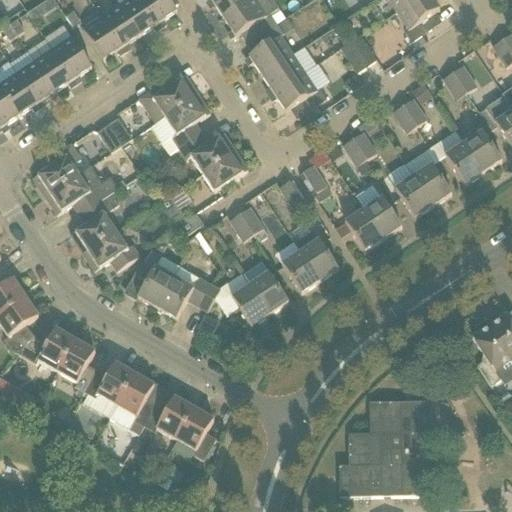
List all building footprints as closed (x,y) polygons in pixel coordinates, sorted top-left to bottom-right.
[(139,0),(133,0),(120,9),(140,40),(153,32),(155,34),(160,31),(139,0)] [(166,0),(139,0),(160,31),(166,27),(164,25),(177,16),(166,0)] [(216,0),(209,5),(213,12),(216,10),(224,22),(256,0),(216,0)] [(229,36),(234,43),(260,25),(266,35),(277,28),(270,19),(279,13),(279,12),(270,0),(256,0),(224,22),(232,35),(229,36)] [(385,0),(396,16),(421,0),(385,0)] [(405,36),(412,47),(423,40),(416,30),(440,14),(431,1),(433,0),(421,0),(396,16),(408,35),(405,36)] [(34,26),(47,17),(41,8),(28,16),(34,26)] [(120,9),(102,21),(124,55),(130,51),(128,48),(140,40),(120,9)] [(74,16),(66,21),(74,33),(81,28),(74,16)] [(83,34),(104,65),(117,56),(118,58),(124,55),(102,21),(83,34)] [(295,31),(289,22),(278,29),(284,38),(295,31)] [(10,29),(18,40),(25,36),(18,24),(10,29)] [(273,45),(247,63),(251,69),(254,67),(262,80),(292,59),(280,41),(283,38),(277,29),(277,28),(266,35),(273,45)] [(10,45),(18,40),(10,29),(3,34),(10,45)] [(511,38),(503,44),(511,57),(511,38)] [(351,47),(367,72),(377,65),(361,40),(351,47)] [(79,81),(92,72),(71,41),(53,54),(75,87),(80,84),(79,81)] [(511,57),(503,44),(494,50),(493,51),(507,72),(511,68),(511,57)] [(402,45),(380,58),(386,69),(409,56),(402,45)] [(357,78),(367,72),(351,47),(341,53),(357,78)] [(69,91),(75,87),(53,54),(35,66),(55,97),(68,89),(69,91)] [(272,99),(304,77),(292,59),(262,80),(270,92),(268,94),(272,99)] [(35,66),(17,78),(39,111),(44,107),(43,105),(55,97),(35,66)] [(463,71),(462,72),(453,78),(467,99),(477,92),(463,71)] [(317,111),(327,104),(320,93),(316,95),(304,77),(272,99),(275,105),(278,103),(286,116),(310,101),(317,111)] [(17,78),(0,88),(0,91),(19,121),(32,112),(33,115),(39,111),(17,78)] [(363,90),(356,78),(343,87),(350,98),(363,90)] [(467,99),(453,78),(443,84),(457,105),(467,99)] [(156,102),(151,96),(138,105),(155,130),(166,123),(165,122),(198,100),(186,82),(156,102)] [(433,101),(424,88),(413,96),(421,109),(433,101)] [(0,132),(2,135),(2,136),(9,132),(7,129),(19,121),(0,91),(0,132)] [(511,92),(503,98),(505,101),(511,111),(511,92)] [(152,131),(164,148),(172,142),(180,153),(202,139),(195,129),(211,118),(198,100),(165,122),(166,123),(155,130),(152,131)] [(496,127),(511,152),(511,111),(505,101),(486,113),(496,127)] [(413,104),(403,111),(417,132),(427,125),(413,104)] [(403,111),(394,117),(393,117),(407,138),(417,132),(403,111)] [(119,122),(108,129),(122,151),(133,143),(119,122)] [(380,134),(372,122),(363,129),(366,133),(370,140),(380,134)] [(122,151),(108,129),(98,137),(112,157),(122,151)] [(446,161),(465,190),(483,178),(464,148),(455,136),(431,152),(439,165),(446,161)] [(483,178),(502,165),(483,136),(464,148),(483,178)] [(363,137),(353,144),(367,165),(377,159),(363,137)] [(236,157),(224,138),(208,148),(202,139),(180,153),(187,164),(191,161),(203,179),(236,157)] [(353,144),(343,151),(362,180),(372,173),(367,165),(353,144)] [(72,148),(62,155),(66,162),(34,183),(46,201),(79,179),(73,170),(82,164),(72,148)] [(344,159),(337,149),(326,155),(333,166),(344,159)] [(308,164),(313,171),(315,174),(331,164),(324,154),(309,164),(308,164)] [(203,179),(215,197),(248,175),(236,157),(203,179)] [(452,198),(433,169),(414,182),(433,211),(452,198)] [(79,179),(46,201),(58,220),(73,210),(80,219),(112,198),(112,199),(119,195),(111,182),(103,188),(92,171),(79,179)] [(313,171),(303,177),(317,198),(315,200),(319,207),(332,199),(315,174),(313,171)] [(395,194),(415,223),(433,211),(414,182),(395,194)] [(290,186),(281,192),(280,193),(294,214),(304,207),(290,186)] [(83,258),(116,236),(104,219),(120,210),(112,199),(112,198),(80,219),(86,229),(71,240),(83,258)] [(170,200),(159,207),(174,229),(174,228),(176,232),(187,225),(186,224),(170,200)] [(383,244),(402,232),(383,202),(364,215),(383,244)] [(240,219),(254,240),(264,234),(250,212),(249,213),(240,219)] [(336,233),(342,242),(351,236),(365,256),(383,244),(364,215),(336,233)] [(204,229),(197,218),(196,217),(186,224),(187,225),(176,232),(184,243),(204,229)] [(243,247),(254,240),(240,219),(230,226),(243,247)] [(264,234),(254,240),(259,247),(268,241),(264,234)] [(320,286),(339,274),(313,235),(295,248),(301,257),(320,286)] [(111,266),(118,276),(139,262),(132,250),(127,253),(116,236),(83,258),(96,276),(111,266)] [(181,272),(161,261),(151,255),(143,269),(139,277),(149,283),(138,302),(157,313),(181,272)] [(320,286),(301,257),(282,269),(302,298),(320,286)] [(270,319),(289,307),(262,266),(243,279),(270,319)] [(210,289),(181,272),(157,313),(177,324),(188,305),(198,311),(210,289)] [(240,314),(252,332),(270,319),(243,279),(219,294),(210,289),(198,311),(208,317),(216,303),(228,321),(240,314)] [(14,284),(1,292),(0,290),(0,320),(26,303),(14,284)] [(26,330),(39,322),(26,303),(0,320),(0,329),(8,341),(4,344),(12,355),(18,359),(35,341),(26,330)] [(202,318),(198,332),(214,338),(219,324),(202,318)] [(511,324),(508,319),(490,330),(511,362),(511,324)] [(487,363),(477,370),(491,391),(501,384),(495,376),(511,364),(511,362),(490,330),(473,342),(487,363)] [(76,345),(56,334),(48,347),(35,341),(18,359),(36,369),(38,365),(57,376),(76,345)] [(74,391),(86,397),(98,375),(88,370),(96,356),(76,345),(57,376),(76,387),(74,391)] [(118,411),(117,410),(135,379),(115,368),(108,381),(98,375),(86,397),(89,399),(84,408),(111,424),(118,411)] [(135,379),(117,410),(118,411),(111,424),(140,440),(142,435),(145,431),(157,409),(147,404),(155,390),(135,379)] [(0,396),(12,404),(19,393),(0,383),(0,382),(0,396)] [(157,409),(145,431),(155,437),(157,434),(176,444),(194,413),(175,402),(167,415),(157,409)] [(432,406),(369,407),(370,438),(349,439),(350,470),(340,470),(340,502),(424,500),(423,437),(433,437),(432,406)] [(204,465),(216,444),(217,444),(207,438),(214,425),(194,413),(176,444),(195,455),(193,459),(204,465)] [(146,443),(152,442),(154,438),(145,433),(141,440),(146,443)]
